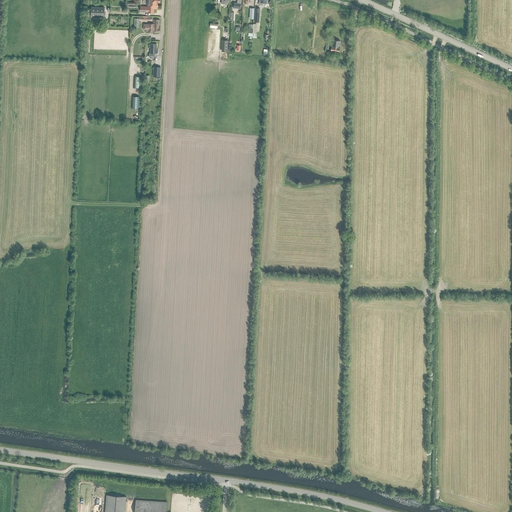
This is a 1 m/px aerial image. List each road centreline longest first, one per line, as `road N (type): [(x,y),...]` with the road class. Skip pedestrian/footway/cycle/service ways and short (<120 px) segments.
road 1 (secondary): [(379,511),(249,484),(0,451)]
road 2 (tertiary): [(511,69),(360,0)]
